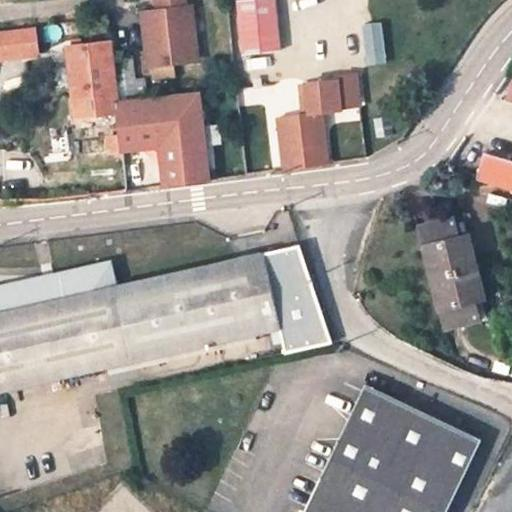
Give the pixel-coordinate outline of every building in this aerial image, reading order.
[(164,0),(166,9),(143,12),(149,64),(173,61),(195,59),(189,7),(184,7),(183,0),(164,0)] [(273,0),(246,0),(236,1),(242,56),(280,51),(273,0)] [(385,20),(365,23),(370,61),(389,59),(385,20)] [(35,27),(5,31),(8,56),(38,53),(35,27)] [(5,31),(0,31),(0,57),(8,56),(5,31)] [(109,42),(74,47),(83,114),(118,109),(117,104),(109,42)] [(74,47),(67,48),(75,114),(83,114),(74,47)] [(152,79),(175,76),(173,61),(149,64),(152,79)] [(337,109),(336,104),(359,101),(356,76),(335,78),(335,80),(304,84),(309,113),(276,117),(283,168),(325,162),(321,134),(319,114),(318,112),(337,109)] [(154,99),(117,104),(118,109),(123,151),(152,148),(152,141),(159,140),(154,106),(154,99)] [(198,101),(154,106),(159,140),(164,185),(208,179),(198,101)] [(319,114),(321,134),(331,132),(328,113),(319,114)] [(476,178),(511,188),(511,159),(484,152),(476,178)] [(451,218),(420,226),(445,327),(477,319),(472,300),(482,298),(467,234),(456,236),(451,218)] [(0,390),(280,327),(263,252),(116,286),(110,260),(0,284),(0,390)] [(445,511),(480,439),(366,384),(304,511),(445,511)]
